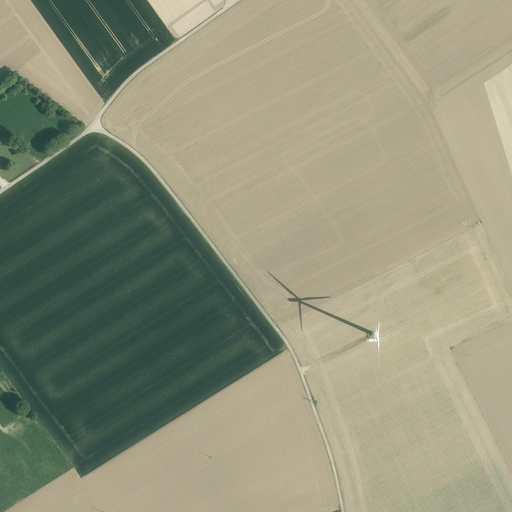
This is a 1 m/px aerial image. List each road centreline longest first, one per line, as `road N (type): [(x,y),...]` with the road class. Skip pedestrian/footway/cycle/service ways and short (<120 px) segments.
road 1 (unclassified): [(344,511),(326,438),(284,336),(154,168),(94,123)]
road 2 (unclassified): [(94,123),(139,69),(239,0)]
